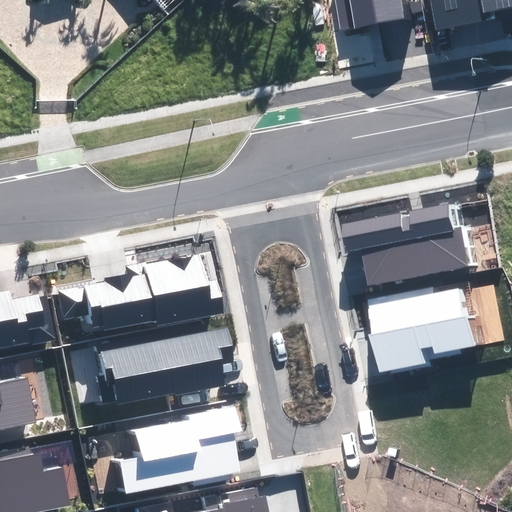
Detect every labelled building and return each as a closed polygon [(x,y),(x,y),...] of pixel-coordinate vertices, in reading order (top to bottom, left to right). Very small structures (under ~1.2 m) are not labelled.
[(404,19),(400,0),(336,0),(342,31),(404,19)] [(511,0),(431,0),(437,28),(511,14),(511,0)] [(447,205),(341,224),(346,250),(362,248),(368,284),(468,266),(461,228),(451,230),(447,205)] [(129,278),(59,291),(63,317),(90,312),(94,335),(223,312),(217,280),(203,283),(198,254),(127,267),(129,278)] [(463,282),(367,300),(380,372),(424,364),(422,354),(474,345),(463,282)] [(0,348),(55,339),(46,293),(10,300),(9,290),(0,292),(0,348)] [(227,329),(99,353),(108,404),(224,383),(220,362),(233,360),(227,329)] [(0,428),(35,422),(27,378),(0,383),(0,428)] [(121,460),(127,493),(238,473),(231,433),(239,432),(234,407),(190,415),(191,421),(134,432),(138,457),(121,460)] [(38,443),(0,450),(0,511),(28,511),(71,504),(64,467),(43,471),(38,443)] [(145,506),(145,511),(268,511),(265,497),(261,498),(259,489),(205,498),(207,508),(183,511),(176,511),(174,501),(145,506)]
